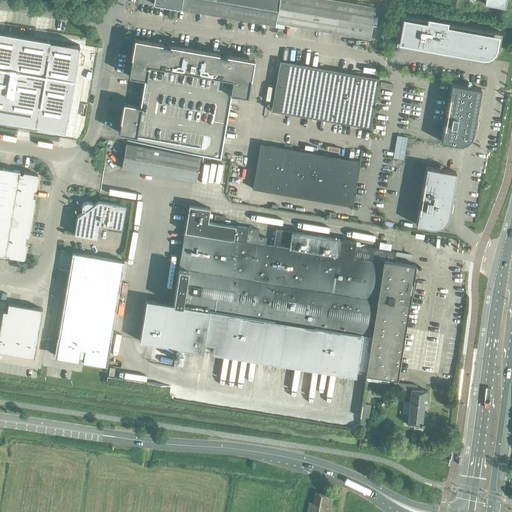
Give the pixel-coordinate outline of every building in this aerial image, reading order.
[(153,0),(153,4),(184,10),(185,0),(153,0)] [(185,0),(184,10),(214,15),(216,0),(185,0)] [(216,0),(214,15),(244,20),(247,0),(216,0)] [(275,25),(276,22),(275,22),(279,0),(247,0),(244,20),(275,25)] [(279,0),(275,22),(276,22),(370,39),(375,7),(334,0),(279,0)] [(395,43),(480,59),(482,59),(484,59),(486,59),(488,58),(490,57),(492,56),(494,55),(495,54),(495,53),(496,52),(497,50),(497,49),(498,47),(501,32),(400,14),(395,43)] [(0,120),(65,132),(79,45),(0,31),(0,120)] [(127,140),(127,141),(220,157),(231,93),(247,96),(250,78),(249,78),(252,61),(136,41),(133,58),(131,58),(128,76),(144,78),(140,105),(135,105),(135,106),(125,105),(122,122),(120,121),(118,132),(128,134),(127,140)] [(280,61),(275,86),(295,89),(300,64),(280,61)] [(295,89),(315,93),(319,67),(300,64),(295,89)] [(315,93),(335,96),(339,71),(319,67),(315,93)] [(335,96),(354,99),(359,74),(339,71),(335,96)] [(359,74),(354,99),(374,103),(379,78),(359,74)] [(473,133),(473,132),(481,89),(451,83),(441,141),(456,144),(457,144),(460,144),(461,144),(463,143),(465,143),(467,142),(467,141),(468,140),(470,139),(471,138),(471,137),(472,136),(472,134),(473,133)] [(271,111),(291,114),(295,89),(275,86),(271,111)] [(291,114),(311,118),(315,93),(295,89),(291,114)] [(311,118),(330,121),(335,96),(315,93),(311,118)] [(330,121),(350,124),(354,99),(335,96),(330,121)] [(354,99),(350,124),(370,128),(374,103),(354,99)] [(260,143),(256,166),(276,169),(280,147),(260,143)] [(126,144),(121,168),(196,182),(200,157),(126,144)] [(276,169),(296,173),(300,150),(280,147),(276,169)] [(296,173),(316,176),(320,154),(300,150),(296,173)] [(316,176),(335,180),(339,157),(320,154),(316,176)] [(339,157),(335,180),(356,183),(359,161),(339,157)] [(252,189),(272,192),(276,169),(256,166),(252,189)] [(0,167),(0,254),(5,256),(6,254),(9,254),(9,255),(9,256),(10,257),(11,257),(23,259),(23,258),(24,258),(25,257),(27,245),(26,244),(26,243),(25,243),(23,243),(24,235),(28,236),(35,197),(30,196),(32,189),(34,190),(35,189),(36,189),(36,188),(38,176),(38,175),(38,174),(37,174),(25,172),(24,172),(23,173),(22,174),(19,173),(19,171),(0,167)] [(447,217),(448,216),(456,172),(426,167),(416,224),(431,227),(433,227),(435,227),(437,227),(439,226),(441,225),(443,224),(444,223),(445,222),(446,221),(446,220),(447,219),(447,218),(447,217)] [(272,192),(292,195),(296,173),(276,169),(272,192)] [(292,195),(312,199),(316,176),(296,173),(292,195)] [(312,199),(332,202),(335,180),(316,176),(312,199)] [(335,180),(332,202),(352,206),(356,183),(335,180)] [(121,228),(125,205),(98,201),(93,204),(91,203),(87,202),(82,205),(82,206),(81,209),(82,212),(77,216),(74,234),(97,238),(99,225),(121,228)] [(146,300),(139,341),(202,351),(204,343),(214,345),(212,353),(355,375),(356,370),(366,372),(396,377),(415,265),(394,262),(395,251),(355,245),(356,241),(338,239),(291,231),(275,228),(272,245),(265,244),(266,237),(258,236),(259,230),(208,222),(210,208),(189,205),(173,303),(173,304),(146,300)] [(55,353),(56,354),(56,355),(57,355),(57,357),(75,360),(75,358),(76,359),(77,357),(85,359),(85,360),(86,360),(86,361),(104,364),(104,363),(105,363),(105,362),(107,362),(109,347),(108,347),(108,346),(110,346),(124,261),(72,252),(57,337),(59,338),(59,339),(57,338),(55,353)] [(0,317),(0,352),(32,358),(41,310),(7,304),(5,312),(1,311),(0,317)] [(393,382),(393,388),(411,390),(408,423),(409,423),(409,425),(414,426),(415,423),(423,424),(423,422),(422,422),(424,403),(426,404),(428,390),(417,389),(417,385),(393,382)] [(363,402),(359,425),(365,426),(366,418),(368,418),(371,404),(363,402)] [(310,502),(307,511),(328,511),(332,496),(315,492),(313,503),(310,502)] [(227,503),(225,511),(236,511),(238,505),(227,503)]
